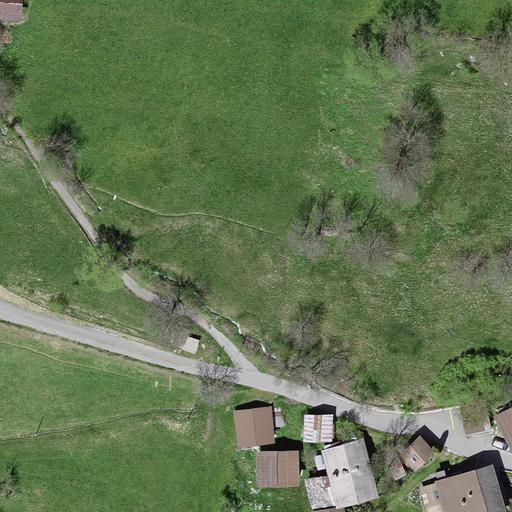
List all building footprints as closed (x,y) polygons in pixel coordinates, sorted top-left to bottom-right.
[(27,0),(0,0),(0,22),(26,24),(27,0)] [(313,409),(280,399),(273,423),(305,433),(313,409)] [(270,410),(235,416),(242,454),(276,449),(270,410)] [(511,411),(497,420),(511,445),(511,411)] [(369,441),(328,453),(345,511),(386,500),(369,441)] [(429,445),(409,462),(421,477),(442,460),(429,445)] [(295,456),(258,458),(260,496),(297,495),(295,456)] [(511,511),(511,509),(498,467),(443,486),(451,511),(511,511)]
